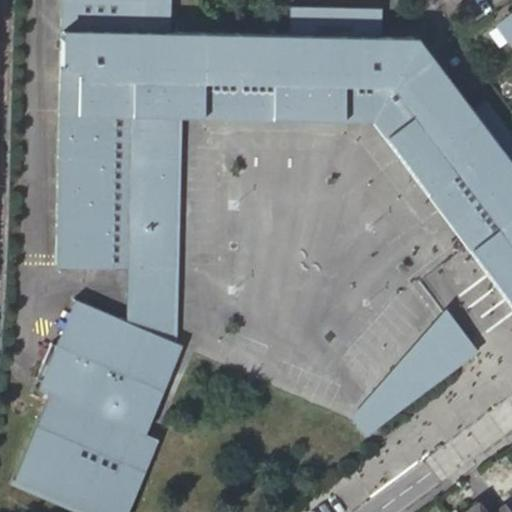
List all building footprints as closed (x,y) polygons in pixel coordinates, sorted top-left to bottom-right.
[(382,10),(290,8),(290,36),(168,34),(168,0),(62,0),(57,268),(127,269),(163,270),(167,105),(179,105),(376,106),(486,252),(477,259),(511,305),(511,135),(487,102),(471,114),(414,38),(381,38),(382,10)] [(511,17),(497,28),(508,43),(511,41),(511,17)] [(178,117),(179,105),(167,105),(163,270),(175,270),(178,117)] [(179,105),(178,117),(370,118),(467,248),(477,259),(486,252),(376,106),(179,105)] [(163,270),(127,269),(126,323),(174,342),(175,270),(163,270)] [(126,323),(74,302),(73,303),(76,304),(58,348),(43,384),(40,391),(38,390),(37,392),(50,397),(16,482),(88,511),(127,511),(157,440),(158,440),(158,439),(156,438),(151,450),(139,445),(162,391),(147,385),(151,375),(165,381),(180,345),(174,342),(126,323)] [(364,431),(472,352),(440,309),(349,413),(364,431)] [(43,384),(58,348),(52,346),(37,382),(43,384)] [(456,511),(454,508),(448,511),(510,511),(505,505),(493,511),(483,511),(476,502),(461,511),(456,511)]
